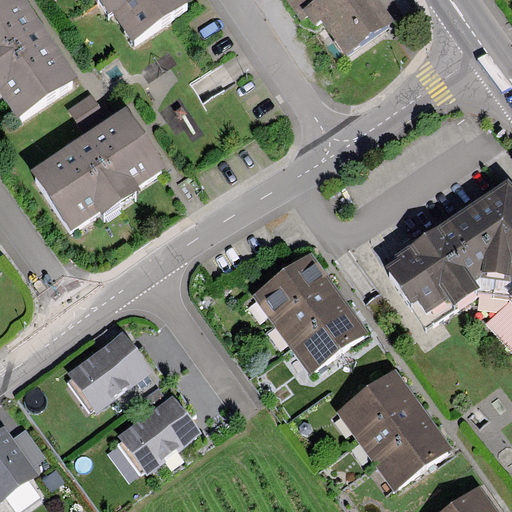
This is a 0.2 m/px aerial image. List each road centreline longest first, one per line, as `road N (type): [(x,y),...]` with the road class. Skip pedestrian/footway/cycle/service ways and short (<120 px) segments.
road 1 (residential): [(150,272),(339,151)]
road 2 (residential): [(339,151),(488,44)]
road 3 (residential): [(239,0),(339,151)]
road 4 (residential): [(150,272),(251,416)]
road 5 (residential): [(85,320),(0,205)]
